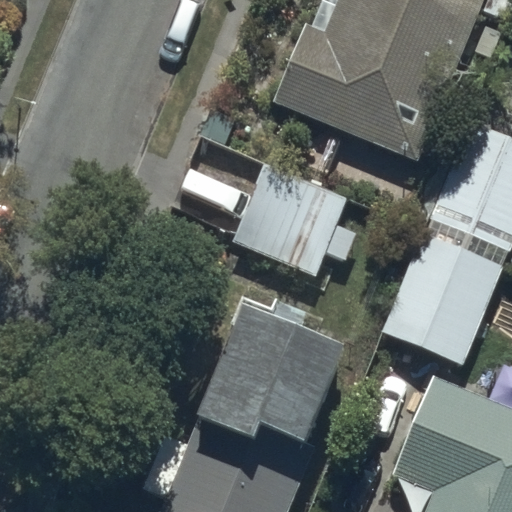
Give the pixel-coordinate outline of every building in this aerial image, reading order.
[(304,20),(273,96),(413,152),(474,0),(336,0),(325,29),(304,20)] [(511,135),(467,117),(425,216),(508,250),(503,260),(511,264),(511,135)] [(349,191),(262,159),(231,244),(314,275),(322,251),(345,259),(355,231),(337,224),(349,191)] [(465,362),(500,262),(418,230),(403,274),(386,269),(374,302),(383,305),(375,331),(465,362)] [(341,338),(242,295),(156,511),(157,511),(285,511),(314,443),(298,437),(341,338)] [(511,511),(511,406),(434,374),(393,475),(432,487),(421,511),(511,511)]
